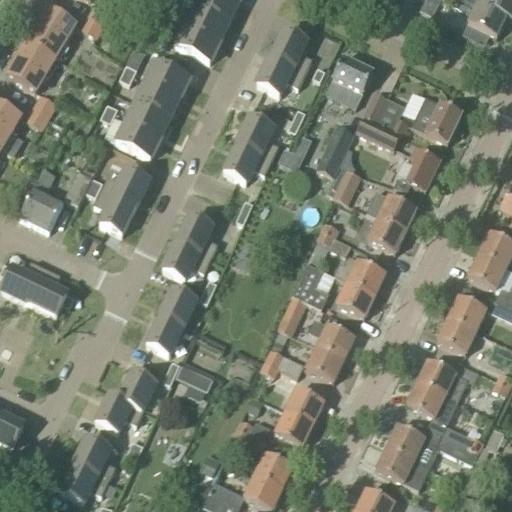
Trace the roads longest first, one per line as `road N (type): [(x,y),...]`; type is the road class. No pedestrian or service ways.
road 1 (residential): [(300,511),(511,109)]
road 2 (residential): [(110,285),(255,0)]
road 3 (residential): [(511,90),(341,0)]
road 4 (residential): [(43,418),(110,285)]
